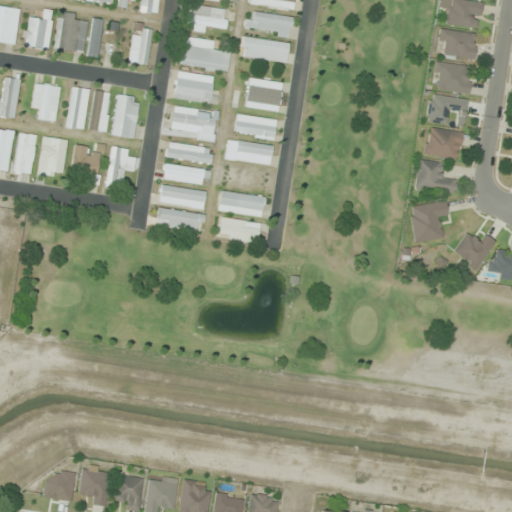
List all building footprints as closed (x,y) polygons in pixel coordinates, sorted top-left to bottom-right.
[(479,0),(447,0),(447,26),(479,26),(479,0)] [(225,28),(228,10),(189,4),(185,28),(205,31),(206,26),(225,28)] [(0,42),(14,44),(19,8),(0,6),(0,42)] [(288,38),(291,18),(248,11),(244,30),(288,38)] [(78,24),(79,15),(58,12),(53,50),(83,54),(87,25),(78,24)] [(98,58),(102,20),(91,18),(87,57),(98,58)] [(151,26),(133,24),(128,63),(147,65),(151,26)] [(442,54),(472,60),(477,36),(440,28),(437,45),(444,46),(442,54)] [(179,66),(225,72),(228,53),(211,51),(213,40),(183,36),(179,66)] [(285,62),(287,42),(241,38),(239,57),(285,62)] [(463,66),(434,62),(431,89),(467,94),(470,76),(462,75),(463,66)] [(212,77),(177,71),(172,98),(208,104),(212,77)] [(19,79),(3,78),(0,109),(0,116),(15,118),(19,79)] [(244,107),(277,111),(280,83),(247,79),(244,107)] [(59,87),(34,84),(30,108),(39,109),(38,120),(55,122),(59,87)] [(89,90),(72,87),(65,128),(82,131),(89,90)] [(89,130),(105,133),(110,93),(94,91),(89,130)] [(467,99),(429,94),(425,121),(446,124),(448,115),(456,116),(454,126),(463,127),(467,99)] [(112,136),(133,138),(138,98),(117,95),(112,136)] [(169,129),(211,136),(215,115),(173,107),(169,129)] [(272,140),(275,120),(236,115),(233,134),(272,140)] [(461,132),(427,127),(423,155),(457,160),(461,132)] [(0,129),(0,170),(8,172),(13,131),(0,129)] [(36,136),(19,133),(13,172),(30,175),(36,136)] [(37,174),(61,178),(66,140),(42,137),(37,174)] [(271,146),(226,140),(224,159),(269,165),(271,146)] [(209,164),(211,149),(167,142),(165,158),(209,164)] [(97,185),(103,146),(96,145),(94,153),(85,152),(85,145),(74,144),(70,171),(89,174),(88,183),(97,185)] [(104,187),(125,190),(131,150),(110,147),(104,187)] [(418,159),(413,188),(453,195),(456,178),(439,175),(441,163),(418,159)] [(209,170),(164,164),(162,179),(207,185),(209,170)] [(205,192),(161,185),(158,202),(202,209),(205,192)] [(217,212),(261,217),(263,197),(220,192),(217,212)] [(441,239),(438,218),(447,217),(445,200),(408,206),(414,243),(441,239)] [(200,233),(203,215),(158,207),(155,225),(200,233)] [(250,222),(220,218),(218,237),(256,241),(258,230),(249,229),(250,222)] [(468,235),(452,250),(470,269),(495,246),(481,232),(472,240),(468,235)] [(511,279),(511,255),(491,252),(487,276),(511,279)] [(109,473),(81,470),(78,493),(88,494),(87,504),(105,506),(109,473)] [(70,502),(74,474),(55,471),(53,480),(45,479),(43,498),(70,502)] [(112,499),(121,500),(121,510),(139,511),(142,479),(114,476),(112,499)] [(176,480),(148,477),(144,511),(161,511),(162,507),(173,508),(176,480)] [(205,511),(210,485),(183,481),(177,511),(205,511)] [(240,511),(242,497),(214,494),(212,511),(240,511)] [(246,511),(275,511),(278,499),(250,494),(246,511)]
